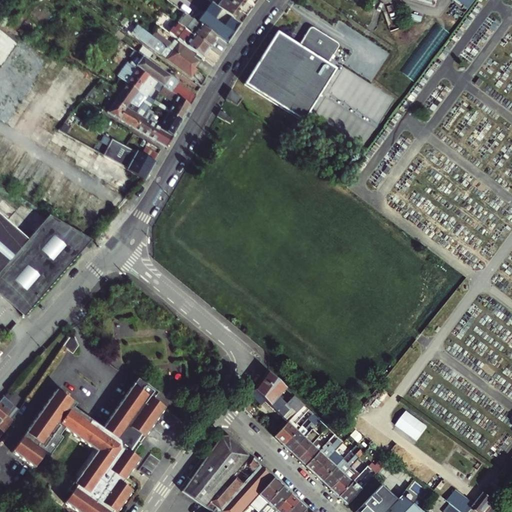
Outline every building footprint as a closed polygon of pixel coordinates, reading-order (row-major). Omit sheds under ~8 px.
[(165,0),(183,12),(217,37),(227,45),(241,24),(233,18),(207,0),(165,0)] [(207,0),(233,18),(240,9),(226,0),(222,0),(221,2),(218,0),(207,0)] [(226,0),(240,9),(247,0),(246,0),(226,0)] [(184,30),(209,47),(217,37),(183,12),(179,17),(188,24),(184,30)] [(453,29),(439,19),(404,68),(418,78),(453,29)] [(202,58),(209,47),(184,30),(175,23),(172,27),(181,34),(177,40),(202,58)] [(277,33),(245,86),(304,123),(320,96),(321,97),(337,70),(328,64),(338,49),(339,47),(339,46),(338,45),(338,43),(314,29),(313,29),(312,28),(311,28),(311,29),(310,29),(309,29),(309,30),(299,47),(277,33)] [(152,37),(194,68),(199,61),(194,58),(195,56),(178,43),(175,48),(154,33),(152,37)] [(190,74),(194,68),(152,37),(150,35),(147,40),(162,51),(160,53),(167,58),(166,60),(183,72),(184,70),(190,74)] [(124,44),(113,60),(133,75),(128,83),(139,91),(149,76),(136,66),(134,68),(129,65),(132,60),(130,58),(135,51),(124,44)] [(163,86),(190,105),(196,96),(178,83),(177,79),(171,77),(135,51),(130,58),(132,60),(129,65),(134,68),(136,66),(149,76),(163,86)] [(126,108),(130,103),(139,91),(128,83),(115,100),(126,108)] [(182,119),(190,105),(163,86),(160,91),(174,101),(170,108),(155,98),(153,101),(158,105),(161,106),(168,111),(182,119)] [(231,91),(226,100),(236,106),(242,99),(231,91)] [(126,108),(115,100),(107,112),(120,120),(127,108),(126,108)] [(137,105),(132,111),(141,117),(145,111),(146,109),(140,106),(137,105)] [(127,108),(120,120),(135,128),(141,117),(132,111),(127,108)] [(227,114),(220,110),(217,115),(224,119),(227,114)] [(163,126),(162,129),(173,135),(182,119),(168,111),(160,124),(163,126)] [(149,137),(155,125),(141,117),(135,128),(149,137)] [(166,147),(173,135),(162,129),(163,126),(160,124),(159,127),(155,125),(149,137),(166,147)] [(144,139),(137,152),(139,154),(144,145),(147,140),(144,139)] [(108,146),(102,155),(143,178),(145,180),(155,163),(154,162),(139,154),(137,152),(118,141),(113,149),(108,146)] [(144,145),(139,154),(154,162),(159,154),(144,145)] [(0,283),(31,310),(90,241),(47,219),(27,242),(0,218),(0,283)] [(0,296),(24,317),(31,310),(0,283),(0,296)] [(77,340),(71,336),(62,348),(74,355),(80,346),(77,340)] [(39,355),(35,360),(47,369),(51,364),(39,355)] [(253,390),(265,401),(269,405),(282,417),(288,411),(284,406),(286,404),(278,396),(285,388),(267,371),(253,390)] [(152,399),(157,392),(136,378),(102,427),(73,407),(75,404),(66,398),(67,396),(64,394),(63,396),(57,391),(12,454),(35,470),(48,450),(53,454),(63,439),(59,437),(64,430),(99,455),(97,458),(94,455),(74,484),(73,483),(67,490),(71,493),(63,503),(75,511),(111,511),(112,511),(116,511),(131,490),(122,484),(139,459),(129,451),(135,442),(139,444),(164,408),(152,399)] [(253,390),(250,394),(255,399),(261,404),(265,401),(253,390)] [(250,394),(247,399),(251,403),(255,399),(250,394)] [(304,406),(293,396),(288,401),(289,405),(297,413),(304,406)] [(0,404),(0,420),(6,426),(11,420),(5,416),(8,412),(0,404)] [(306,415),(309,418),(313,414),(304,406),(297,413),(275,437),(283,445),(297,431),(292,426),(306,415)] [(407,411),(396,425),(417,441),(427,427),(407,411)] [(13,416),(8,412),(5,416),(11,420),(13,416)] [(309,418),(316,425),(320,421),(313,414),(309,418)] [(291,452),(298,459),(312,445),(315,442),(316,440),(323,433),(323,432),(328,428),(320,421),(316,425),(304,438),(291,452)] [(335,434),(328,428),(323,432),(330,439),(335,434)] [(297,431),(283,445),(291,452),(304,438),(297,431)] [(240,511),(249,503),(273,477),(229,436),(220,437),(183,489),(212,510),(210,511),(240,511)] [(323,446),(305,466),(314,474),(343,442),(340,439),(337,443),(335,442),(330,446),(329,445),(326,447),(325,445),(323,446)] [(312,445),(298,459),(305,466),(323,446),(316,440),(315,442),(312,445)] [(314,474),(322,481),(335,467),(331,463),(339,454),(341,456),(345,452),(342,450),(347,446),(345,444),(343,442),(314,474)] [(343,459),(341,456),(339,454),(331,463),(335,467),(343,459)] [(322,481),(330,489),(360,458),(357,455),(349,463),(344,458),(343,459),(335,467),(322,481)] [(330,489),(338,497),(351,483),(349,480),(357,472),(356,471),(364,462),(360,458),(330,489)] [(371,462),(368,465),(376,473),(384,463),(379,459),(373,465),(371,462)] [(338,497),(346,505),(361,489),(366,484),(362,480),(368,474),(372,477),(376,473),(368,465),(359,474),(351,483),(338,497)] [(359,474),(357,472),(349,480),(351,483),(359,474)] [(259,511),(282,485),(273,477),(249,503),(257,511),(259,510),(259,511)] [(475,511),(484,511),(493,500),(489,496),(497,485),(495,483),(492,481),(474,504),(471,509),(475,511)] [(379,485),(375,489),(382,496),(380,499),(388,506),(390,504),(389,504),(395,498),(380,484),(379,485)] [(498,484),(497,485),(489,496),(493,500),(503,488),(498,484)] [(290,493),(282,485),(259,511),(259,510),(257,511),(271,511),(274,509),(290,493)] [(375,489),(354,511),(383,511),(388,506),(380,499),(382,496),(375,489)] [(462,511),(468,511),(471,509),(474,504),(455,490),(450,497),(446,494),(443,497),(451,504),(462,511)] [(389,504),(390,504),(388,506),(383,511),(421,511),(423,511),(403,496),(400,492),(395,498),(389,504)] [(277,511),(285,511),(297,499),(290,493),(274,509),(277,511)] [(300,511),(305,507),(297,499),(285,511),(300,511)]
